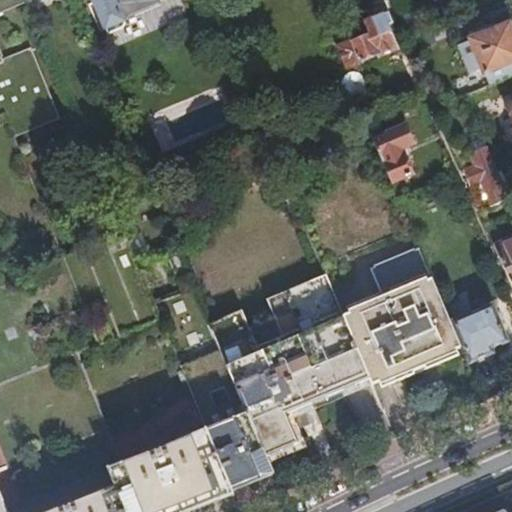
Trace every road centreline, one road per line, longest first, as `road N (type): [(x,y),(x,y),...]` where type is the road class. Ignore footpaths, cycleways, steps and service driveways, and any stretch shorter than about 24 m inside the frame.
road 1 (primary): [(511,433),(334,511)]
road 2 (primary): [(397,511),(511,459)]
